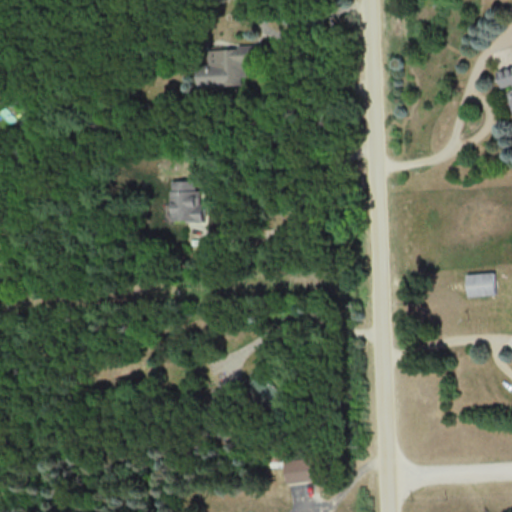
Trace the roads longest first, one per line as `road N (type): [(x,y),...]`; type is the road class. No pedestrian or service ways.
road 1 (residential): [(390,511),(368,0)]
road 2 (residential): [(389,473),(511,467)]
